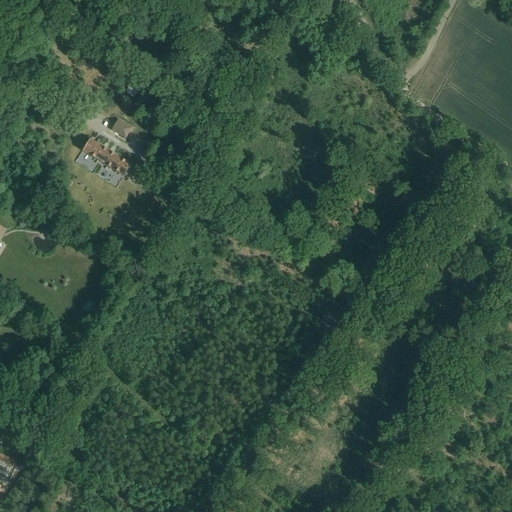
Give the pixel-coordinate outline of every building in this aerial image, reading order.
[(132,82),(125,92),(132,98),(140,89),(132,82)] [(144,92),(136,104),(142,108),(150,96),(144,92)] [(115,125),(111,131),(125,140),(132,129),(117,120),(115,125)] [(123,177),(126,171),(131,165),(112,153),(111,153),(102,147),(96,144),(91,140),(90,140),(82,152),(103,165),(123,177)] [(7,201),(16,208),(23,198),(14,191),(7,201)] [(21,229),(23,229),(30,225),(26,217),(17,221),(20,227),(21,229)] [(0,406),(0,417),(5,420),(9,410),(0,406)] [(0,453),(0,462),(14,469),(17,462),(0,453)]
